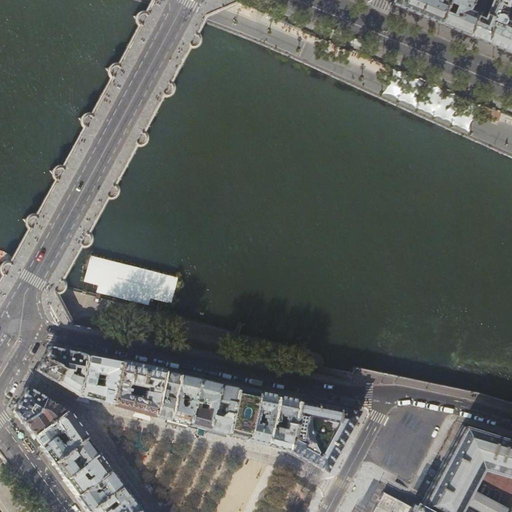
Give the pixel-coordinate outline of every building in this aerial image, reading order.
[(397,0),(396,3),(423,14),(446,24),(455,0),(397,0)] [(460,29),(475,36),(489,0),(455,0),(446,24),(460,29)] [(495,44),(511,51),(511,17),(511,16),(511,15),(510,14),(511,7),(511,0),(489,0),(475,36),(495,44)] [(70,392),(76,395),(85,354),(82,353),(74,351),(66,350),(49,347),(42,358),(36,370),(43,375),(55,382),(65,389),(70,392)] [(100,402),(108,404),(117,361),(106,358),(102,357),(85,354),(76,395),(84,397),(92,399),(96,401),(100,402)] [(130,409),(151,415),(161,369),(149,367),(130,363),(117,361),(108,404),(130,409)] [(164,370),(161,369),(151,415),(158,417),(167,420),(172,396),(176,373),(164,370)] [(179,373),(176,373),(172,396),(178,397),(186,399),(192,400),(200,402),(205,404),(211,405),(216,381),(214,381),(179,373)] [(206,429),(214,432),(225,434),(234,385),(226,383),(216,381),(211,405),(206,429)] [(245,387),(234,385),(225,434),(234,437),(245,439),(255,389),(245,387)] [(20,420),(21,422),(37,410),(44,398),(35,393),(26,388),(20,399),(13,411),(20,420)] [(269,392),(255,389),(245,439),(257,443),(259,443),(264,444),(269,420),(280,422),(281,419),(277,418),(278,415),(281,416),(281,417),(282,419),(284,420),(284,423),(290,424),(294,397),(285,395),(269,392)] [(187,425),(192,400),(186,399),(185,404),(182,407),(179,406),(177,402),(178,397),(172,396),(167,420),(176,422),(187,425)] [(312,401),(294,397),(290,424),(286,443),(306,452),(316,401),(312,401)] [(25,427),(30,435),(52,418),(63,410),(53,404),(44,398),(37,410),(21,422),(25,427)] [(194,427),(206,429),(211,405),(205,404),(204,409),(198,408),(200,402),(192,400),(187,425),(194,427)] [(319,402),(316,401),(306,452),(316,457),(329,434),(322,432),(326,421),(332,422),(336,406),(319,402)] [(329,434),(316,457),(311,464),(318,468),(324,471),(333,454),(349,425),(357,410),(346,408),(336,406),(332,422),(326,421),(322,432),(329,434)] [(68,413),(63,410),(52,418),(61,431),(60,436),(56,440),(64,452),(69,448),(85,436),(75,423),(68,413)] [(30,435),(38,446),(52,435),(56,440),(60,436),(61,431),(52,418),(30,435)] [(284,450),(286,443),(290,424),(284,423),(280,422),(269,420),(264,444),(279,449),(284,450)] [(511,511),(511,439),(503,437),(503,438),(498,436),(494,435),(494,434),(462,425),(419,506),(412,502),(411,505),(399,499),(383,491),(379,499),(375,506),(371,511),(511,511)] [(48,460),(51,464),(64,452),(56,440),(52,435),(38,446),(39,448),(41,450),(48,460)] [(91,444),(85,436),(69,448),(73,453),(70,463),(74,469),(97,452),(91,444)] [(316,457),(306,452),(286,443),(284,450),(291,454),(304,461),(311,464),(316,457)] [(58,474),(62,479),(74,469),(70,463),(73,453),(69,448),(64,452),(51,464),(52,466),(58,474)] [(68,487),(74,496),(91,482),(109,469),(103,461),(101,459),(98,455),(97,452),(74,469),(62,479),(65,483),(66,485),(68,487)] [(115,477),(109,469),(91,482),(103,498),(109,494),(121,485),(115,477)] [(84,509),(86,511),(103,498),(91,482),(74,496),(84,509)] [(130,497),(121,485),(109,494),(120,511),(121,511),(134,511),(138,509),(130,497)] [(86,511),(118,511),(120,511),(109,494),(103,498),(86,511)]
